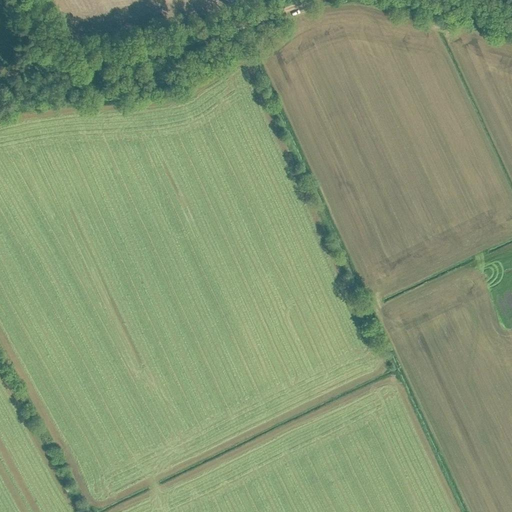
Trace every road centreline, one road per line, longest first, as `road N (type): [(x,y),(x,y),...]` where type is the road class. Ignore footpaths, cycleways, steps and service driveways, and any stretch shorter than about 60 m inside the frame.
road 1 (unclassified): [(312,0),(189,47),(0,75)]
road 2 (unclassified): [(511,28),(386,0)]
